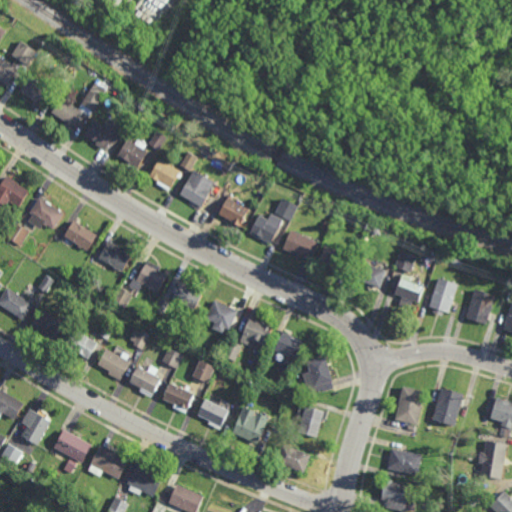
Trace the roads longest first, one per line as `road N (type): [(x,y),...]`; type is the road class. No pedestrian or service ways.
road 1 (residential): [(0,120),(154,221),(339,317),(367,348),(374,387)]
road 2 (residential): [(340,511),(184,448),(0,343)]
road 3 (residential): [(511,367),(430,352),(394,362),(374,387)]
road 4 (residential): [(342,511),(352,444),(374,387)]
